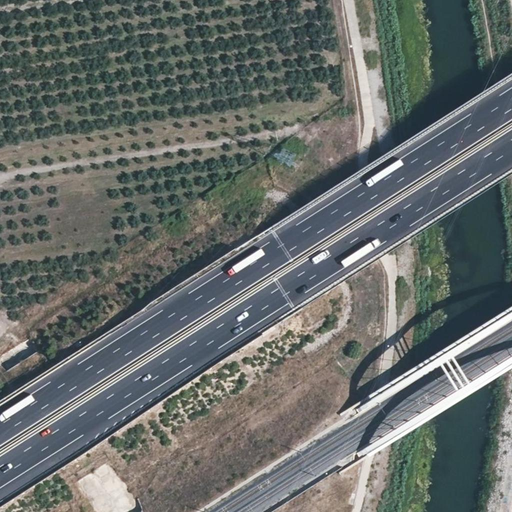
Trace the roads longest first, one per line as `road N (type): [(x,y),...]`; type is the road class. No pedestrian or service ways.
road 1 (motorway): [(511,103),(0,430)]
road 2 (motorway): [(0,471),(511,144)]
road 3 (track): [(0,176),(315,129)]
